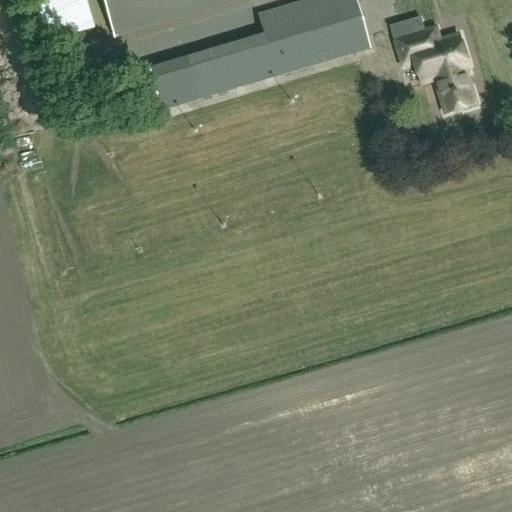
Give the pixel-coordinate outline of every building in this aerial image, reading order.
[(241,0),(103,0),(114,38),(241,0)] [(354,0),(312,0),(258,16),(264,36),(275,78),(369,50),(354,0)] [(469,70),(460,37),(429,46),(425,32),(397,41),(404,66),(417,63),(423,83),(437,79),(437,80),(466,72),(466,71),(469,70)] [(275,78),(264,36),(148,71),(161,112),(275,78)] [(476,105),(466,72),(437,80),(447,114),(476,105)]
